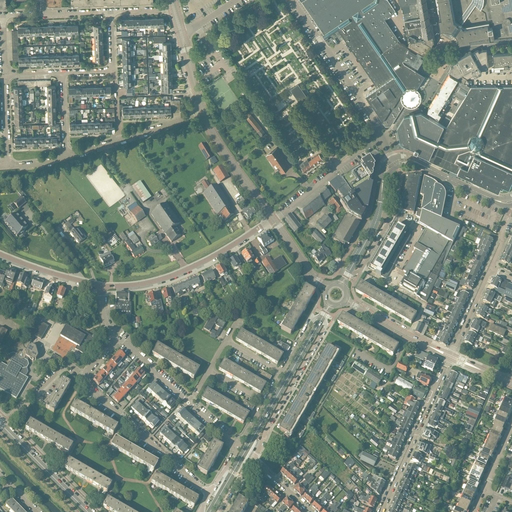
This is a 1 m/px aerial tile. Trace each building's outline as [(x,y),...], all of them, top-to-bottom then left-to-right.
[(300,0),(301,1),(302,1),(324,33),(338,24),(339,26),(341,28),(339,29),(348,43),(351,47),(354,51),(357,56),(366,69),(369,74),(372,78),(375,82),(378,87),(377,87),(376,89),(371,92),(366,95),(373,106),(379,116),(385,124),(389,124),(391,122),(394,116),(396,113),(399,108),(402,103),(402,102),(402,101),(401,101),(401,100),(401,99),(401,98),(401,97),(401,96),(401,95),(401,94),(402,94),(402,93),(402,92),(403,92),(403,91),(404,91),(404,90),(405,90),(405,89),(406,89),(407,89),(407,88),(408,88),(409,88),(410,88),(411,88),(412,88),(413,88),(414,88),(415,88),(415,89),(416,89),(417,89),(419,85),(419,84),(422,80),(424,76),(425,75),(424,75),(420,73),(420,72),(416,70),(414,69),(413,68),(409,66),(405,63),(404,63),(403,60),(417,68),(424,58),(423,58),(424,55),(411,47),(410,48),(403,44),(400,42),(398,41),(395,37),(392,32),(389,28),(387,24),(383,19),(385,18),(390,15),(394,11),(386,0),(300,0)] [(398,0),(399,3),(400,3),(400,5),(401,5),(401,9),(402,9),(403,12),(404,12),(405,16),(404,16),(404,20),(405,20),(406,28),(407,28),(409,38),(407,38),(407,39),(408,45),(408,46),(411,47),(424,55),(425,56),(428,51),(429,51),(428,50),(431,46),(432,45),(431,45),(433,42),(433,43),(434,42),(433,42),(434,42),(434,41),(433,41),(432,36),(433,36),(433,35),(432,35),(431,30),(432,30),(432,29),(431,29),(430,24),(426,0),(398,0)] [(511,0),(436,0),(440,17),(438,17),(441,29),(447,29),(451,30),(452,29),(454,30),(455,31),(454,32),(455,33),(458,36),(460,42),(470,41),(470,39),(489,36),(490,38),(495,37),(494,37),(511,35),(511,0)] [(165,43),(165,37),(155,37),(155,43),(162,43),(162,49),(171,48),(170,43),(165,43)] [(511,86),(471,87),(467,85),(469,83),(466,79),(468,76),(474,73),(475,74),(482,71),(481,70),(483,69),(488,69),(487,51),(485,50),(483,50),(482,50),(479,52),(479,51),(477,50),(475,51),(474,51),(474,52),(472,53),(471,52),(470,52),(469,52),(468,52),(467,53),(461,56),(460,57),(459,57),(458,59),(459,60),(453,64),(454,66),(451,67),(450,68),(448,71),(451,73),(446,80),(428,111),(438,117),(453,94),(458,96),(462,99),(463,100),(446,127),(429,117),(421,112),(412,114),(404,116),(397,127),(401,143),(414,149),(413,151),(428,158),(427,160),(498,191),(500,188),(502,188),(503,188),(504,186),(509,188),(510,185),(511,185),(511,86)] [(511,53),(511,54),(493,55),(494,70),(511,68),(511,53)] [(172,91),(172,85),(163,85),(163,91),(160,91),(160,94),(167,94),(167,91),(172,91)] [(306,97),(303,92),(298,85),(291,90),(299,101),(306,97)] [(114,99),(113,91),(110,91),(110,86),(104,87),(104,95),(110,95),(111,99),(114,99)] [(454,113),(462,99),(458,96),(456,99),(460,101),(456,106),(453,104),(449,111),(454,113)] [(122,104),(119,105),(119,112),(122,111),(122,117),(128,116),(128,108),(128,106),(122,106),(122,104)] [(262,128),(251,115),(246,118),(254,127),(253,128),(261,138),(265,134),(261,129),(262,128)] [(446,127),(450,119),(445,117),(441,124),(446,127)] [(111,119),(105,119),(105,122),(105,130),(112,130),(112,125),(114,125),(114,118),(111,118),(111,119)] [(60,141),(60,132),(56,132),(56,133),(51,134),(51,136),(50,136),(51,145),(57,144),(57,141),(60,141)] [(211,157),(203,143),(198,146),(206,160),(211,157)] [(290,167),(276,148),(266,156),(273,166),(276,165),(281,173),(290,167)] [(305,173),(323,160),(319,154),(309,162),(307,159),(299,165),(305,173)] [(365,208),(370,183),(368,180),(369,180),(370,180),(370,179),(373,166),(374,165),(370,158),(356,167),(357,168),(340,180),(338,177),(328,185),(329,186),(329,185),(335,193),(337,192),(343,200),(351,194),(351,195),(343,200),(345,202),(341,204),(348,215),(346,218),(344,217),(331,239),(344,247),(357,224),(359,221),(365,211),(364,210),(363,210),(365,208)] [(228,177),(221,166),(213,171),(220,182),(228,177)] [(414,214),(422,175),(416,174),(415,177),(408,175),(401,212),(414,214)] [(424,176),(420,196),(424,196),(421,211),(429,214),(430,214),(439,219),(441,220),(446,199),(446,198),(446,197),(446,195),(446,194),(445,193),(445,192),(445,191),(444,190),(443,190),(443,189),(442,188),(441,187),(440,187),(439,186),(439,185),(438,185),(437,184),(437,183),(436,183),(435,182),(434,181),(433,180),(432,180),(431,179),(424,176)] [(210,187),(206,181),(201,183),(206,190),(210,187)] [(150,197),(140,182),(132,187),(143,203),(151,198),(150,197)] [(230,206),(217,185),(203,194),(217,216),(218,215),(219,217),(220,216),(224,222),(234,215),(229,207),(230,206)] [(325,206),(322,203),(330,196),(323,187),(297,209),(306,220),(324,206),(325,206)] [(26,203),(21,197),(13,204),(18,209),(26,203)] [(246,202),(243,197),(238,201),(241,206),(246,202)] [(343,209),(334,198),(328,203),(337,214),(343,209)] [(180,223),(166,203),(151,214),(171,243),(180,236),(175,227),(180,223)] [(145,217),(136,204),(132,207),(134,210),(133,210),(131,207),(128,209),(130,212),(137,223),(145,217)] [(255,214),(249,206),(242,211),(243,212),(244,214),(244,213),(244,214),(245,215),(245,216),(245,217),(246,219),(247,219),(248,219),(255,214)] [(410,261),(403,272),(407,274),(424,284),(417,297),(426,303),(433,289),(438,277),(439,274),(440,272),(460,228),(457,227),(455,227),(454,227),(452,227),(447,225),(446,224),(445,223),(444,221),(442,220),(441,220),(439,219),(430,214),(429,214),(421,211),(417,209),(417,213),(416,217),(420,219),(421,219),(420,225),(426,228),(426,229),(425,235),(420,243),(419,243),(417,243),(417,245),(416,244),(414,249),(416,251),(410,261)] [(17,237),(20,234),(21,234),(24,231),(27,228),(15,214),(9,219),(9,218),(5,221),(6,222),(5,223),(17,237)] [(301,227),(291,214),(283,219),(294,233),(301,227)] [(324,230),(331,222),(324,215),(317,223),(324,230)] [(395,225),(371,267),(378,271),(376,274),(386,279),(390,271),(410,237),(410,235),(410,234),(409,233),(407,231),(405,231),(403,229),(396,225),(395,225)] [(82,236),(84,235),(81,231),(79,232),(76,228),(70,232),(79,243),(85,239),(82,236)] [(324,240),(315,230),(311,235),(320,244),(324,240)] [(494,240),(488,238),(489,236),(490,236),(491,233),(484,230),(482,233),(483,234),(480,240),(492,245),(494,240)] [(139,241),(133,232),(128,235),(134,244),(139,241)] [(264,248),(273,241),(267,232),(257,239),(261,244),(259,245),(259,246),(262,251),(260,253),(262,256),(267,252),(265,250),(264,248)] [(104,237),(103,237),(106,242),(107,241),(111,238),(112,238),(109,233),(105,236),(104,237)] [(135,250),(129,240),(127,241),(122,233),(120,235),(128,248),(129,247),(132,252),(131,253),(134,258),(144,252),(140,247),(135,250)] [(158,242),(162,239),(159,235),(155,238),(154,236),(147,241),(151,247),(158,242)] [(492,245),(480,240),(478,245),(482,247),(489,250),(492,245)] [(321,250),(313,256),(318,264),(330,255),(326,249),(323,245),(321,247),(322,249),(321,250)] [(478,249),(477,250),(480,252),(487,255),(489,250),(482,247),(479,246),(478,249)] [(254,259),(248,250),(245,252),(244,252),(242,253),(242,254),(241,254),(248,265),(252,263),(251,261),(254,259)] [(115,264),(109,252),(99,257),(104,268),(115,264)] [(475,253),(474,255),(475,256),(477,257),(485,260),(487,255),(480,252),(478,254),(476,254),(475,253)] [(511,259),(504,256),(501,261),(509,264),(510,262),(511,262),(511,259)] [(268,257),(261,261),(262,262),(271,276),(278,271),(277,271),(286,265),(280,257),(272,262),(269,257),(268,257)] [(473,258),(472,260),(473,261),(475,262),(483,265),(485,260),(477,257),(476,260),(474,259),(473,258)] [(242,270),(235,258),(232,259),(229,260),(230,261),(229,261),(234,269),(237,267),(243,278),(248,275),(244,268),(242,270)] [(470,263),(469,265),(471,266),(473,267),(481,270),(483,265),(475,262),(474,264),(472,263),(470,263)] [(226,272),(225,269),(224,270),(221,266),(219,267),(218,266),(216,268),(216,269),(220,276),(223,274),(224,277),(227,275),(226,273),(226,272)] [(468,268),(467,270),(469,271),(471,271),(478,275),(481,270),(473,267),(472,269),(470,269),(468,268)] [(12,284),(16,273),(7,270),(6,273),(0,271),(0,287),(1,288),(2,288),(3,287),(4,287),(4,285),(4,284),(2,284),(3,281),(12,284)] [(215,279),(211,271),(201,276),(205,284),(215,279)] [(476,280),(478,275),(471,271),(470,274),(468,273),(467,275),(469,276),(476,280)] [(20,274),(17,284),(21,285),(21,287),(23,287),(27,289),(29,281),(26,280),(27,277),(24,276),(24,275),(22,274),(21,274),(20,274)] [(405,279),(400,287),(417,297),(424,284),(407,274),(405,279)] [(476,280),(469,276),(467,275),(464,274),(462,279),(463,280),(474,285),(476,280)] [(503,291),(505,286),(506,285),(507,285),(507,283),(508,284),(508,282),(495,276),(494,278),(492,282),(491,284),(490,286),(495,288),(494,291),(504,296),(504,295),(505,292),(503,291)] [(201,287),(197,277),(192,279),(195,287),(198,285),(199,288),(201,287)] [(41,290),(44,282),(34,279),(31,286),(41,290)] [(472,289),(474,285),(463,280),(462,283),(465,284),(464,286),(472,290),(472,289)] [(191,292),(187,281),(182,284),(185,291),(188,290),(189,292),(191,292)] [(370,300),(375,290),(361,282),(356,292),(370,300)] [(444,282),(443,284),(446,286),(445,288),(454,292),(456,287),(447,283),(447,284),(444,282)] [(511,299),(511,298),(511,285),(508,284),(507,283),(507,285),(506,285),(505,286),(503,291),(505,292),(504,295),(506,296),(511,299)] [(44,295),(44,296),(52,298),(52,296),(54,291),(55,287),(49,285),(48,289),(47,288),(47,289),(44,295)] [(181,296),(177,286),(172,288),(175,295),(178,294),(179,297),(181,296)] [(306,306),(314,292),(305,287),(297,301),(306,306)] [(62,299),(65,290),(63,289),(62,288),(61,288),(60,288),(59,288),(56,297),(60,298),(58,307),(62,308),(65,300),(62,299)] [(171,303),(169,290),(166,291),(165,290),(163,291),(163,292),(162,292),(164,299),(167,298),(168,305),(171,304),(170,303),(171,303)] [(384,308),(389,298),(378,292),(375,290),(370,300),(384,308)] [(466,302),(469,295),(462,292),(459,291),(456,298),(459,299),(466,302)] [(497,301),(499,296),(488,291),(485,296),(493,300),(497,301)] [(115,310),(115,312),(121,312),(121,316),(123,316),(123,320),(125,322),(128,322),(128,324),(130,324),(130,316),(131,308),(128,308),(128,302),(129,300),(129,293),(116,293),(116,295),(116,299),(116,304),(115,305),(115,308),(115,310)] [(163,313),(160,301),(157,301),(155,293),(152,294),(151,293),(149,294),(149,295),(148,295),(149,299),(147,299),(146,300),(147,302),(148,303),(150,303),(151,308),(155,307),(157,314),(163,313)] [(483,301),(490,305),(489,307),(494,308),(497,301),(493,300),(485,296),(483,301)] [(389,298),(384,308),(389,311),(390,312),(391,312),(397,316),(403,307),(396,303),(394,301),(396,298),(393,297),(392,300),(389,298)] [(464,307),(466,302),(459,299),(458,301),(456,300),(455,303),(456,304),(464,307)] [(298,320),(306,306),(297,301),(289,315),(298,320)] [(462,312),(464,307),(456,304),(455,307),(453,306),(452,308),(462,312)] [(462,312),(452,308),(449,306),(447,311),(452,314),(460,317),(462,312)] [(490,316),(492,311),(481,306),(479,311),(486,315),(490,316)] [(411,324),(417,315),(403,307),(397,316),(411,324)] [(426,308),(424,313),(430,315),(433,317),(435,312),(434,312),(432,311),(426,308)] [(485,317),(486,315),(479,311),(476,316),(487,321),(489,319),(485,317)] [(351,331),(357,322),(343,314),(338,323),(351,331)] [(447,315),(446,317),(448,318),(450,319),(457,322),(460,317),(452,314),(451,316),(449,316),(447,315)] [(290,334),(298,320),(289,315),(281,329),(290,334)] [(219,334),(211,330),(214,325),(222,329),(225,324),(212,316),(207,324),(204,329),(211,334),(217,337),(219,334)] [(445,320),(444,322),(445,322),(446,323),(455,327),(457,322),(450,319),(449,321),(447,321),(445,320)] [(34,336),(41,339),(48,327),(37,320),(29,333),(32,334),(26,344),(23,345),(23,344),(19,342),(16,344),(14,347),(15,351),(13,353),(9,354),(8,357),(9,361),(6,366),(0,362),(0,389),(7,394),(9,395),(16,399),(18,396),(26,381),(28,379),(28,378),(21,374),(23,370),(23,369),(27,368),(28,365),(27,361),(29,358),(33,361),(34,360),(35,360),(38,356),(35,347),(30,344),(34,336)] [(484,329),(486,324),(476,320),(474,320),(473,324),(480,328),(480,329),(482,330),(483,328),(484,329)] [(365,339),(371,330),(357,322),(351,331),(365,339)] [(442,323),(440,326),(441,326),(442,327),(453,332),(455,327),(446,323),(445,322),(444,324),(442,324),(442,323)] [(482,330),(480,329),(480,328),(473,324),(470,330),(478,333),(479,331),(481,332),(482,330)] [(503,338),(506,331),(492,325),(490,331),(503,338)] [(91,345),(95,339),(81,331),(79,329),(77,333),(65,326),(59,336),(77,346),(75,349),(83,354),(88,345),(89,346),(90,344),(91,345)] [(441,326),(439,331),(440,332),(441,332),(451,337),(453,332),(442,327),(441,326)] [(379,347),(385,338),(371,330),(365,339),(379,347)] [(249,349),(255,339),(241,331),(235,341),(249,349)] [(440,332),(437,337),(439,337),(449,342),(451,337),(441,332),(440,332)] [(478,342),(480,337),(469,332),(467,337),(475,340),(474,341),(478,342)] [(509,347),(511,340),(511,339),(511,337),(506,335),(502,344),(509,347)] [(446,347),(449,342),(439,337),(437,337),(435,342),(439,343),(446,347)] [(478,342),(474,341),(475,340),(467,337),(465,342),(472,346),(473,343),(477,345),(478,342)] [(393,355),(399,346),(385,338),(379,347),(393,355)] [(263,357),(269,347),(255,339),(249,349),(263,357)] [(289,347),(279,342),(277,346),(275,345),(272,349),(274,350),(276,351),(277,352),(279,348),(286,352),(286,351),(288,347),(289,347)] [(166,363),(171,354),(157,346),(152,355),(166,363)] [(328,346),(320,360),(330,366),(337,352),(338,352),(335,350),(328,346)] [(283,355),(277,352),(276,351),(274,350),(272,349),(269,347),(263,357),(277,365),(283,355)] [(125,357),(119,352),(115,357),(120,362),(125,357)] [(438,362),(437,361),(438,361),(432,359),(433,358),(428,355),(427,356),(418,352),(417,355),(416,357),(424,360),(424,358),(427,360),(426,362),(435,366),(436,364),(437,364),(438,362)] [(179,371),(185,362),(171,354),(166,363),(179,371)] [(120,362),(115,357),(110,361),(116,367),(120,362)] [(320,360),(312,374),(322,380),(330,366),(320,360)] [(116,367),(110,361),(106,366),(112,371),(116,367)] [(232,378),(238,369),(224,361),(218,370),(232,378)] [(435,366),(426,362),(424,361),(421,367),(424,368),(433,372),(434,371),(435,370),(434,369),(435,366)] [(193,379),(199,370),(185,362),(179,371),(193,379)] [(383,379),(369,370),(356,362),(352,368),(378,385),(383,379)] [(406,372),(408,367),(399,363),(397,368),(406,372)] [(112,371),(106,366),(102,371),(107,376),(112,371)] [(137,367),(132,372),(134,374),(140,379),(144,374),(139,369),(137,367)] [(246,386),(252,377),(238,369),(232,378),(246,386)] [(107,376),(102,371),(97,376),(103,381),(107,376)] [(272,377),(263,371),(262,371),(260,376),(257,380),(259,381),(260,381),(262,377),(269,381),(271,377),(272,377)] [(467,380),(468,377),(463,375),(461,374),(457,372),(456,374),(451,372),(449,378),(461,383),(463,378),(467,380)] [(140,379),(134,374),(130,379),(135,384),(140,379)] [(312,374),(304,388),(314,394),(322,380),(312,374)] [(428,387),(432,379),(423,375),(419,374),(416,379),(420,380),(419,384),(428,387)] [(103,381),(97,376),(93,381),(98,386),(103,381)] [(260,394),(266,385),(260,381),(259,381),(257,380),(252,377),(246,386),(260,394)] [(398,377),(394,384),(410,392),(410,391),(413,393),(412,395),(422,399),(426,391),(415,387),(413,386),(398,377)] [(461,383),(449,378),(447,383),(455,387),(456,387),(457,387),(457,388),(459,385),(464,387),(465,385),(461,383)] [(62,398),(70,384),(62,379),(53,393),(62,398)] [(135,384),(130,379),(125,384),(131,389),(135,384)] [(152,392),(157,387),(153,383),(148,389),(152,392)] [(447,383),(444,388),(451,391),(453,392),(454,392),(455,389),(456,387),(455,387),(447,383)] [(131,389),(125,384),(121,389),(127,394),(131,389)] [(155,396),(161,390),(157,387),(152,392),(155,396)] [(304,388),(296,402),(306,408),(314,394),(304,388)] [(453,392),(451,391),(444,388),(442,393),(449,396),(450,393),(452,394),(453,392)] [(127,394),(121,389),(117,394),(122,399),(127,394)] [(159,399),(165,393),(161,390),(155,396),(159,399)] [(215,408),(221,398),(207,390),(201,400),(215,408)] [(481,392),(478,397),(485,400),(487,395),(481,392)] [(54,412),(62,398),(53,393),(45,408),(54,412)] [(163,402),(168,397),(165,393),(159,399),(163,402)] [(458,400),(451,397),(449,396),(442,393),(440,398),(446,401),(449,403),(450,400),(457,403),(458,400)] [(122,399),(117,394),(112,398),(118,403),(122,399)] [(420,405),(414,402),(415,400),(408,396),(405,402),(407,403),(406,406),(409,407),(410,408),(410,407),(417,411),(420,405)] [(511,401),(511,402),(511,400),(511,398),(507,396),(506,399),(504,398),(502,403),(503,404),(511,407),(511,401)] [(167,406),(172,400),(168,397),(163,402),(167,406)] [(229,416),(235,406),(221,398),(215,408),(229,416)] [(171,409),(176,403),(172,400),(167,406),(171,409)] [(445,409),(448,404),(446,403),(445,403),(439,400),(437,405),(445,409)] [(255,406),(249,403),(245,401),(243,405),(240,410),(242,410),(243,411),(245,407),(252,411),(252,410),(254,406),(254,407),(255,406)] [(84,418),(89,410),(75,402),(70,410),(84,418)] [(135,411),(140,405),(136,402),(131,408),(135,411)] [(296,402),(288,416),(298,422),(306,408),(296,402)] [(511,408),(511,407),(503,404),(502,403),(501,402),(499,407),(501,408),(510,412),(511,408)] [(138,415),(144,409),(140,405),(135,411),(138,415)] [(454,413),(445,409),(437,405),(434,410),(445,415),(446,412),(449,413),(449,415),(452,416),(454,413)] [(243,424),(249,414),(243,411),(242,410),(240,410),(235,406),(229,416),(243,424)] [(405,412),(404,412),(407,413),(408,413),(415,416),(417,411),(410,407),(410,408),(409,411),(407,410),(406,412),(405,412)] [(178,408),(175,412),(175,413),(177,414),(177,415),(181,418),(186,412),(182,409),(181,410),(179,409),(178,408)] [(508,417),(510,412),(501,408),(499,413),(508,417)] [(142,418),(147,412),(144,409),(138,415),(142,418)] [(99,426),(103,418),(89,410),(84,418),(99,426)] [(442,420),(445,415),(434,410),(432,415),(439,418),(442,420)] [(146,421),(151,415),(147,412),(142,418),(146,421)] [(184,422),(190,416),(186,412),(181,418),(184,422)] [(404,412),(402,418),(404,418),(405,419),(405,418),(413,422),(415,416),(408,413),(407,413),(404,412)] [(471,413),(468,419),(475,422),(478,417),(471,413)] [(506,421),(508,417),(499,413),(497,417),(506,421)] [(150,425),(155,419),(151,415),(146,421),(150,425)] [(446,421),(442,420),(439,418),(432,415),(430,420),(437,423),(438,421),(442,422),(449,425),(450,423),(446,422),(446,421)] [(188,425),(193,419),(190,416),(184,422),(188,425)] [(288,416),(280,430),(284,432),(287,434),(290,435),(298,422),(288,416)] [(504,426),(506,421),(497,417),(495,422),(504,426)] [(113,435),(118,426),(103,418),(99,426),(113,435)] [(410,427),(413,422),(405,418),(405,419),(404,418),(402,418),(401,420),(399,419),(397,422),(400,423),(402,424),(403,424),(410,427)] [(154,428),(159,422),(155,419),(150,425),(154,428)] [(192,428),(197,423),(193,419),(188,425),(192,428)] [(39,437),(44,429),(30,420),(25,429),(39,437)] [(443,426),(437,423),(430,420),(427,426),(434,429),(435,426),(438,427),(438,428),(441,430),(443,426)] [(502,431),(504,426),(495,422),(493,427),(494,427),(502,431)] [(196,432),(201,426),(197,423),(192,428),(196,432)] [(400,426),(398,429),(400,430),(400,429),(408,433),(410,427),(403,424),(402,424),(401,427),(400,426)] [(201,433),(205,429),(201,426),(196,432),(199,435),(197,437),(199,439),(203,435),(201,433)] [(501,436),(503,431),(502,431),(494,427),(492,432),(501,436)] [(163,437),(169,431),(165,428),(160,434),(163,437)] [(436,439),(438,434),(426,428),(422,438),(429,441),(430,440),(433,442),(435,439),(436,439)] [(53,445),(58,437),(44,429),(39,437),(53,445)] [(397,432),(396,434),(398,435),(405,438),(408,433),(400,429),(400,430),(399,432),(397,432)] [(167,441),(173,435),(169,431),(163,437),(167,441)] [(499,440),(501,436),(492,432),(490,436),(499,440)] [(208,443),(211,438),(207,434),(203,439),(208,443)] [(171,444),(176,438),(173,435),(167,441),(171,444)] [(394,437),(393,440),(394,440),(395,441),(395,440),(403,443),(405,438),(398,435),(396,438),(394,437)] [(497,445),(499,440),(490,436),(488,441),(497,445)] [(68,454),(73,445),(58,437),(53,445),(68,454)] [(124,454),(129,446),(115,438),(110,446),(124,454)] [(175,447),(180,441),(176,438),(171,444),(175,447)] [(400,449),(403,443),(395,440),(395,441),(394,440),(393,440),(392,439),(391,442),(388,441),(387,443),(390,445),(393,446),(400,449)] [(178,451),(184,445),(180,441),(175,447),(178,451)] [(495,449),(497,445),(488,441),(486,445),(495,449)] [(215,461),(223,447),(213,442),(205,456),(215,461)] [(419,445),(417,450),(425,454),(426,451),(427,452),(429,450),(427,449),(428,445),(420,442),(419,443),(418,444),(419,445)] [(182,454),(188,448),(184,445),(178,451),(182,454)] [(444,450),(452,454),(455,449),(446,445),(444,450)] [(493,454),(495,449),(486,445),(484,450),(493,454)] [(138,462),(143,454),(129,446),(124,454),(138,462)] [(398,454),(400,449),(393,446),(391,449),(390,448),(388,451),(390,452),(391,451),(398,454)] [(395,460),(398,454),(391,451),(390,452),(388,451),(384,449),(383,451),(387,453),(385,456),(388,457),(395,460)] [(491,459),(493,454),(484,450),(482,454),(490,458),(491,459)] [(361,451),(358,457),(361,458),(360,460),(374,467),(377,459),(364,453),(361,451)] [(415,453),(412,460),(419,463),(421,464),(423,459),(421,458),(422,456),(415,453)] [(158,463),(157,462),(143,454),(138,462),(153,471),(158,463)] [(488,463),(490,458),(482,454),(481,454),(478,458),(488,463)] [(444,462),(439,460),(439,459),(430,455),(429,458),(443,465),(444,462)] [(207,475),(215,461),(205,456),(197,470),(207,475)] [(349,458),(344,463),(347,466),(352,461),(349,458)] [(486,467),(488,463),(478,458),(476,463),(486,467)] [(78,476),(83,468),(69,460),(64,468),(78,476)] [(284,476),(293,466),(289,462),(285,466),(286,467),(281,473),(284,476)] [(484,472),(486,467),(476,463),(474,468),(484,472)] [(416,470),(417,467),(410,464),(408,470),(415,473),(415,472),(417,473),(418,471),(416,470)] [(288,479),(297,469),(295,467),(293,466),(284,476),(288,479)] [(92,485),(97,476),(83,468),(78,476),(92,485)] [(481,476),(484,472),(474,468),(472,472),(481,476)] [(291,482),(300,472),(297,469),(288,479),(291,482)] [(414,475),(415,473),(408,470),(406,475),(413,478),(413,477),(415,478),(416,476),(414,475)] [(322,475),(321,477),(324,480),(326,478),(329,474),(326,471),(322,475)] [(299,479),(297,478),(301,473),(300,472),(291,482),(294,485),(299,479)] [(479,481),(481,476),(472,472),(470,477),(479,481)] [(165,491),(170,482),(156,474),(151,483),(165,491)] [(297,493),(312,477),(308,474),(304,479),(306,481),(301,486),(299,484),(294,490),(297,493)] [(412,480),(413,478),(406,475),(403,480),(410,483),(411,482),(413,484),(414,481),(412,480)] [(107,493),(112,484),(97,476),(92,485),(107,493)] [(383,487),(376,484),(376,485),(373,483),(375,481),(368,476),(365,479),(371,484),(370,487),(379,495),(380,495),(383,487)] [(304,489),(308,484),(309,485),(314,479),(312,477),(297,493),(301,496),(306,490),(304,489)] [(477,485),(479,481),(470,477),(468,481),(469,482),(477,485)] [(509,492),(511,486),(511,477),(510,478),(509,479),(507,477),(501,489),(502,489),(502,488),(505,490),(504,490),(505,490),(509,492)] [(383,487),(385,482),(378,479),(377,482),(375,481),(373,483),(376,485),(376,484),(383,487)] [(409,485),(410,483),(403,480),(401,485),(408,488),(408,487),(411,489),(412,486),(409,485)] [(179,499),(184,491),(170,482),(165,491),(179,499)] [(476,491),(479,486),(477,485),(469,482),(467,487),(476,491)] [(407,490),(408,488),(401,485),(399,490),(406,493),(408,494),(410,491),(407,490)] [(261,498),(260,500),(261,501),(263,500),(272,489),(269,486),(264,492),(266,494),(261,498)] [(306,501),(317,489),(318,489),(316,487),(310,494),(308,492),(303,498),(306,501)] [(474,495),(476,491),(467,487),(465,491),(474,495)] [(263,500),(261,501),(263,503),(264,501),(269,496),(270,498),(276,492),(272,489),(263,500)] [(315,499),(313,497),(318,491),(317,489),(306,501),(310,504),(315,499)] [(405,495),(406,493),(399,490),(397,495),(404,498),(406,499),(407,496),(405,495)] [(194,508),(199,499),(184,491),(179,499),(194,508)] [(472,500),(474,495),(465,491),(463,496),(472,500)] [(270,506),(279,495),(276,492),(270,498),(272,500),(268,504),(270,506)] [(328,496),(329,495),(327,494),(319,502),(317,501),(312,506),(316,510),(328,496)] [(375,504),(377,500),(370,497),(369,500),(364,497),(365,495),(362,494),(360,498),(375,504)] [(277,504),(282,498),(279,495),(270,506),(271,507),(275,502),(277,504)] [(403,500),(404,498),(397,495),(394,500),(401,503),(402,503),(404,504),(405,501),(403,500)] [(328,496),(316,510),(318,511),(319,511),(324,507),(327,504),(325,502),(327,500),(328,501),(330,499),(328,496)] [(470,504),(472,500),(463,496),(461,500),(470,504)] [(245,511),(249,503),(240,497),(235,505),(245,511)] [(279,509),(277,511),(279,511),(281,511),(291,500),(287,497),(282,503),(284,505),(280,509),(279,509)] [(374,509),(375,504),(360,498),(359,499),(368,503),(366,506),(374,509)] [(10,510),(16,504),(11,499),(6,505),(10,510)] [(111,511),(118,511),(122,507),(107,499),(103,507),(111,511)] [(289,509),(294,504),(291,500),(281,511),(282,511),(287,507),(289,509)] [(400,505),(401,503),(394,500),(392,505),(399,508),(402,509),(403,507),(400,505)] [(468,509),(470,504),(461,500),(459,505),(468,509)] [(329,511),(337,504),(335,503),(328,511),(326,509),(323,511),(329,511)]
